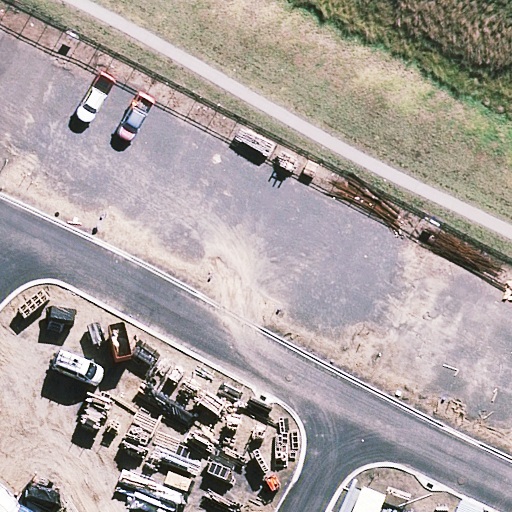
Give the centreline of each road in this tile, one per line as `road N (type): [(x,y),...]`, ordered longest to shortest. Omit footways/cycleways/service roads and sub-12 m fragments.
road 1 (residential): [(354,392),(19,226)]
road 2 (residential): [(511,478),(354,392)]
road 3 (residential): [(290,511),(354,392)]
